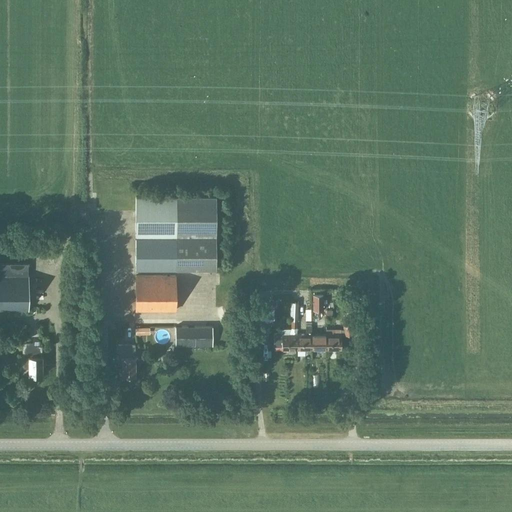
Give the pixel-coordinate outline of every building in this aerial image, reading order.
[(136,197),(136,269),(216,269),(216,197),(136,197)] [(0,310),(28,310),(27,275),(27,263),(0,262),(0,310)] [(175,310),(175,275),(136,275),(136,310),(175,310)] [(313,294),(313,310),(323,310),(323,294),(313,294)] [(261,320),(274,320),(274,304),(261,304),(261,320)] [(344,320),(344,329),(344,334),(353,334),(353,320),(352,320),(352,312),(346,312),(346,320),(344,320)] [(297,334),(297,320),(291,320),(291,328),(289,334),(283,334),(283,331),(274,331),(274,346),(282,346),(282,349),(283,349),(297,349),(297,334)] [(311,334),(311,320),(306,320),(306,334),(297,334),(297,349),(311,349),(311,334)] [(175,346),(213,345),(213,325),(175,326),(175,346)] [(326,349),(340,349),(341,349),(341,334),(344,334),(344,329),(335,329),(335,334),(326,334),(326,349)] [(311,349),(326,349),(326,334),(311,334),(311,349)] [(42,375),(42,357),(42,345),(33,345),(33,341),(22,342),(22,365),(24,368),(29,368),(29,375),(42,375)] [(135,375),(135,356),(132,356),(132,343),(118,343),(118,357),(122,357),(122,375),(135,375)]
